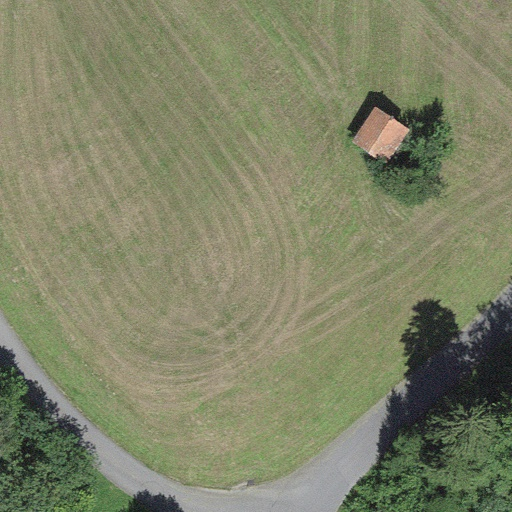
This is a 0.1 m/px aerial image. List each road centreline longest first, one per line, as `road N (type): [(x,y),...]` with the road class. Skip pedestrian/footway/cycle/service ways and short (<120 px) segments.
road 1 (unclassified): [(307,511),(344,465),(511,305)]
road 2 (track): [(0,340),(70,428),(192,511)]
